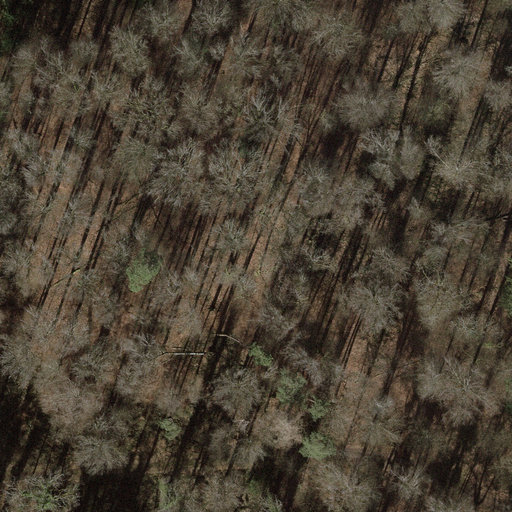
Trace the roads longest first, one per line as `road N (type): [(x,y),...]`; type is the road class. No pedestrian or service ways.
road 1 (track): [(475,491),(413,464),(343,452),(0,479)]
road 2 (track): [(511,80),(475,491)]
